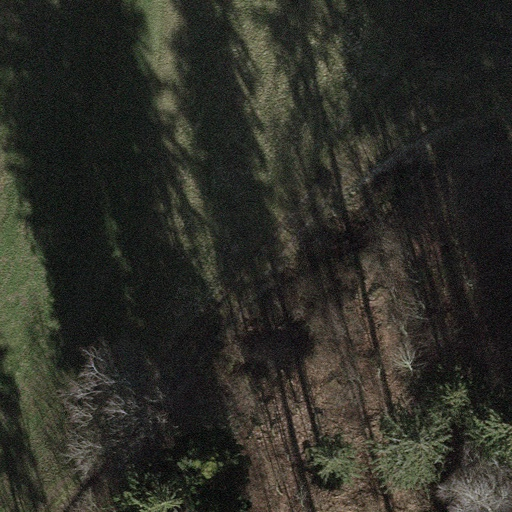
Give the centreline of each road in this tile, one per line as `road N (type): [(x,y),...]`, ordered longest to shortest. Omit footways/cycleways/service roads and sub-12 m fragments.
road 1 (track): [(48,511),(473,11)]
road 2 (track): [(335,169),(511,84)]
